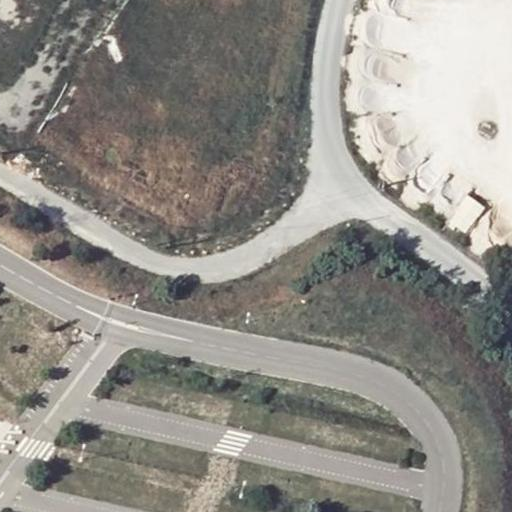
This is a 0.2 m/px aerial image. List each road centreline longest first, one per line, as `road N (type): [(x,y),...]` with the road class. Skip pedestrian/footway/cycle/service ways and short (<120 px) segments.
road 1 (unclassified): [(511,315),(464,269),(343,183),(325,134),(340,0)]
road 2 (track): [(343,183),(272,243),(209,269),(157,266),(0,171)]
